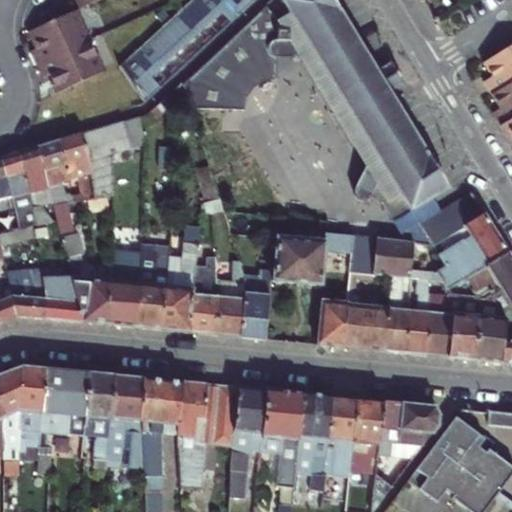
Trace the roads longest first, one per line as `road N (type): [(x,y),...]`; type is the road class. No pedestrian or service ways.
road 1 (tertiary): [(511,385),(34,340),(0,345)]
road 2 (tertiary): [(511,204),(428,68)]
